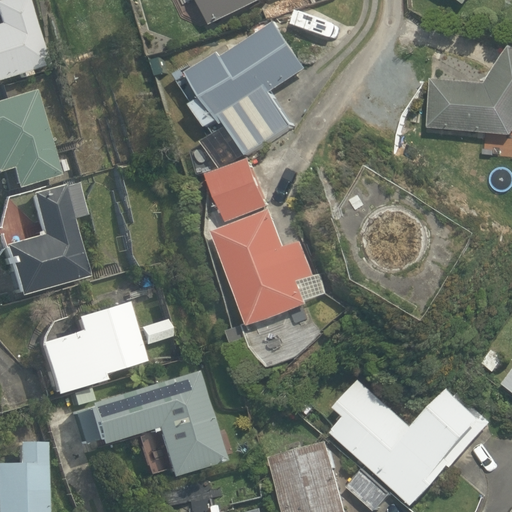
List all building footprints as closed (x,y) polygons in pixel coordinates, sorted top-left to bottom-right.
[(0,0),(0,78),(13,75),(15,80),(24,76),(23,72),(46,65),(26,0),(0,0)] [(198,0),(211,26),(265,0),(198,0)] [(286,13),(283,3),(266,9),(269,19),(286,13)] [(344,24),(312,6),(299,27),(332,46),(344,24)] [(271,94),(307,69),(276,23),(223,57),(220,54),(187,74),(203,99),(191,106),(206,129),(219,122),(222,126),(224,124),(247,157),(293,126),(271,94)] [(511,47),(487,84),(434,80),(430,129),(511,136),(511,135),(511,47)] [(30,90),(0,99),(0,170),(3,169),(9,189),(55,176),(30,90)] [(227,223),(269,207),(249,159),(207,176),(227,223)] [(32,236),(0,243),(0,272),(7,298),(86,277),(69,219),(86,215),(76,183),(60,187),(60,185),(24,195),(35,232),(31,233),(32,236)] [(413,271),(422,264),(428,254),(430,243),(430,232),(426,222),(418,213),(409,207),(397,204),(384,206),(373,211),(364,220),(359,232),(359,244),(362,256),(370,266),(380,273),(391,276),(402,275),(413,271)] [(302,242),(286,248),(271,210),(213,233),(249,327),(308,305),(300,283),(315,277),(302,242)] [(101,291),(98,281),(87,284),(90,294),(101,291)] [(122,302),(67,318),(71,331),(30,343),(46,396),(94,381),(92,376),(140,362),(122,302)] [(194,372),(75,405),(87,446),(142,431),(144,433),(149,432),(163,479),(220,461),(194,372)] [(346,418),(332,433),(414,507),(450,467),(452,469),(493,423),(460,394),(457,396),(450,390),(414,429),(362,381),(335,409),(346,418)] [(347,511),(328,442),(271,458),(285,511),(347,511)] [(0,511),(43,511),(44,443),(12,443),(12,464),(0,464),(0,511)] [(375,511),(393,493),(364,469),(348,488),(375,511)]
